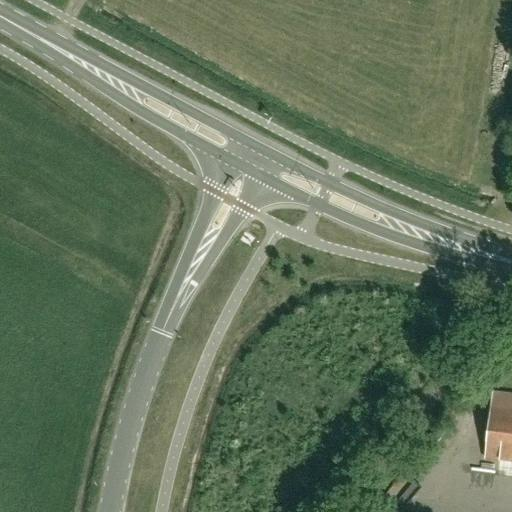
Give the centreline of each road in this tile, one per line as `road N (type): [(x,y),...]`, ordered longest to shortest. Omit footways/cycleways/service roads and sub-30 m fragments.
road 1 (primary): [(256,178),(386,231),(488,255)]
road 2 (primary): [(488,255),(269,154)]
road 3 (primary): [(34,33),(61,59),(234,166)]
road 4 (primary): [(247,142),(34,33)]
road 5 (tertiary): [(179,293),(136,400),(108,511)]
road 6 (tertiary): [(179,293),(256,178)]
road 7 (tertiary): [(234,166),(179,293)]
